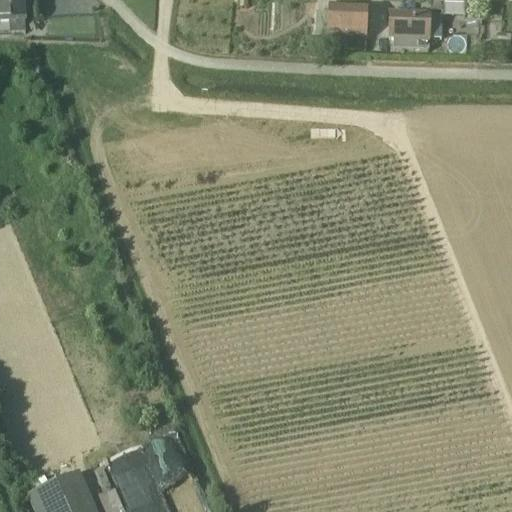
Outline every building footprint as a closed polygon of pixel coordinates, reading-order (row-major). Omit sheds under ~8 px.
[(0,0),(0,20),(9,20),(9,33),(25,32),(25,20),(23,0),(0,0)] [(368,9),(328,7),(327,40),(326,51),(366,53),(366,41),(367,41),(368,9)] [(430,16),(390,15),(389,41),(393,41),(393,51),(429,52),(429,42),(430,42),(430,41),(441,42),(442,18),(430,18),(430,16)] [(510,49),(510,37),(498,37),(498,49),(510,49)] [(112,493),(102,470),(93,474),(103,496),(98,499),(103,511),(123,511),(115,492),(112,493)] [(93,511),(78,477),(26,500),(31,511),(93,511)]
